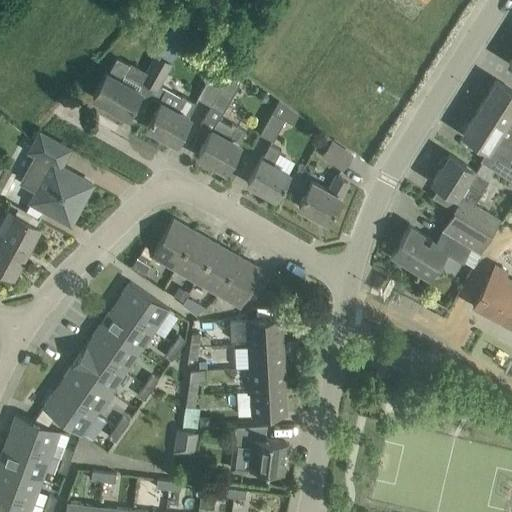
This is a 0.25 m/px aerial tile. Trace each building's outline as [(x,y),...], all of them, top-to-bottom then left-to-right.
[(384,0),(369,0),(362,11),(411,43),(423,24),(384,0)] [(425,0),(384,0),(423,24),(435,6),(425,0)] [(362,11),(350,31),(399,62),(411,43),(362,11)] [(142,80),(156,88),(172,61),(187,32),(175,21),(157,53),(142,80)] [(325,28),(315,44),(345,63),(333,82),(371,106),(385,85),(360,70),(369,56),(325,28)] [(106,71),(102,78),(92,96),(126,115),(140,90),(120,79),(128,64),(116,57),(108,72),(106,71)] [(173,62),(172,61),(156,88),(152,96),(160,101),(150,119),(151,119),(147,126),(175,141),(189,116),(196,102),(182,94),(181,96),(161,85),(173,62)] [(210,104),(226,77),(212,70),(197,96),(210,104)] [(239,84),(226,77),(210,104),(200,123),(211,130),(198,154),(225,169),(240,143),(239,143),(246,129),(233,122),(230,127),(217,120),(222,112),(224,112),(239,84)] [(511,90),(496,80),(479,106),(511,127),(511,90)] [(291,81),(280,98),(322,129),(333,112),(358,127),(371,106),(333,82),(321,101),(291,81)] [(278,99),(271,112),(260,132),(273,140),(285,119),(293,123),(298,113),(278,99)] [(511,160),(509,159),(511,154),(511,127),(479,106),(462,133),(487,149),(480,160),(511,180),(511,160)] [(36,190),(30,201),(44,208),(70,222),(91,183),(60,166),(69,148),(39,132),(29,150),(36,154),(21,182),(36,190)] [(322,154),(342,167),(351,154),(331,141),(322,154)] [(261,156),(257,163),(247,181),(275,196),(281,185),(283,186),(290,173),(272,163),(280,148),(270,143),(262,157),(261,156)] [(449,154),(432,181),(455,196),(460,198),(452,209),(459,213),(491,234),(500,220),(479,206),(478,207),(472,204),(480,190),(488,178),(473,168),(449,153),(449,154)] [(312,180),(308,187),(298,204),(327,220),(340,196),(348,182),(336,175),(328,189),(312,180)] [(395,247),(390,254),(429,279),(447,250),(463,260),(470,247),(479,253),(491,234),(459,213),(439,244),(409,225),(399,240),(401,241),(397,248),(395,247)] [(13,214),(0,239),(0,271),(13,278),(40,229),(13,214)] [(151,255),(173,268),(195,230),(173,217),(151,255)] [(173,268),(196,280),(217,243),(195,230),(173,268)] [(196,280),(218,293),(239,256),(217,243),(196,280)] [(239,256),(218,293),(240,306),(262,268),(239,256)] [(511,279),(505,276),(508,272),(494,264),(472,304),(511,325),(511,279)] [(154,329),(169,308),(130,281),(115,301),(127,310),(154,329)] [(190,292),(178,285),(173,294),(184,301),(190,292)] [(139,350),(154,329),(127,310),(115,301),(101,322),(113,331),(139,350)] [(203,309),(193,301),(188,309),(198,316),(203,309)] [(247,318),(248,343),(283,341),(281,317),(277,317),(277,305),(253,306),(253,318),(247,318)] [(212,310),(203,312),(205,321),(214,319),(212,310)] [(125,370),(139,350),(113,331),(101,322),(86,343),(98,352),(125,370)] [(191,331),(190,344),(199,345),(201,333),(191,331)] [(248,343),(250,367),(284,365),(283,341),(248,343)] [(110,391),(125,370),(98,352),(86,343),(71,364),(84,373),(110,391)] [(190,344),(188,356),(197,358),(199,345),(190,344)] [(96,412),(110,391),(84,373),(71,364),(57,385),(69,394),(96,412)] [(250,367),(251,391),(285,389),(284,365),(250,367)] [(197,381),(187,379),(185,391),(195,393),(197,381)] [(81,433),(96,412),(69,394),(57,385),(42,406),(81,433)] [(285,389),(251,391),(252,415),(286,413),(285,389)] [(185,391),(184,403),(193,405),(195,393),(185,391)] [(51,454),(60,429),(15,413),(6,437),(25,444),(38,449),(51,454)] [(235,426),(232,444),(229,468),(249,471),(250,468),(282,472),(286,441),(264,439),(266,425),(235,426)] [(194,431),(177,428),(173,450),(191,452),(194,431)] [(42,478),(51,454),(38,449),(25,444),(6,437),(0,454),(0,462),(16,468),(30,473),(42,478)] [(33,502),(42,478),(30,473),(16,468),(0,462),(0,489),(7,492),(21,497),(33,502)] [(93,470),(93,479),(115,480),(116,471),(93,470)] [(0,511),(29,511),(33,502),(21,497),(7,492),(0,489),(0,511)] [(99,511),(100,505),(66,501),(65,511),(99,511)]
